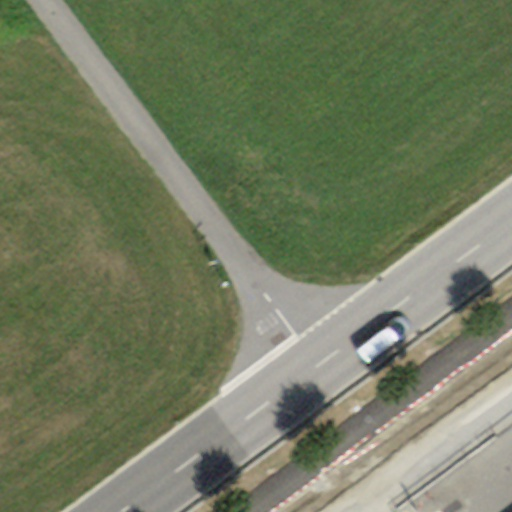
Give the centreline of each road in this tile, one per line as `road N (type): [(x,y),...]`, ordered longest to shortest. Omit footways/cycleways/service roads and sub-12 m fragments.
road 1 (unclassified): [(41,0),(315,369)]
road 2 (primary): [(315,369),(511,222)]
road 3 (primary): [(124,511),(315,369)]
road 4 (unclassified): [(511,391),(344,511)]
